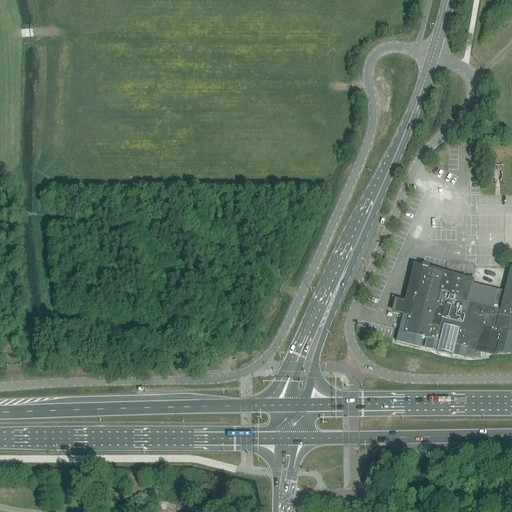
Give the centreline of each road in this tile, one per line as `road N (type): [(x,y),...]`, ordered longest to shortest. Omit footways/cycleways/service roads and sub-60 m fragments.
road 1 (unclassified): [(433,53),(394,46),(370,61),(373,118),(363,154),(283,333),(260,363)]
road 2 (unclassified): [(362,363),(349,332),(363,287),(418,161),(473,102),(468,67),(433,53)]
road 3 (trunk): [(280,405),(0,414)]
road 4 (trunk): [(0,440),(278,438)]
road 5 (unclassified): [(0,387),(218,379),(260,363)]
road 6 (primary): [(383,175),(291,366)]
road 7 (primary): [(314,366),(383,175)]
road 8 (trunk): [(353,438),(511,436)]
road 9 (trunk): [(511,404),(353,404)]
road 10 (unclassified): [(354,494),(511,504)]
road 11 (unclassified): [(362,363),(422,380),(511,378)]
road 12 (primary): [(383,175),(433,53)]
